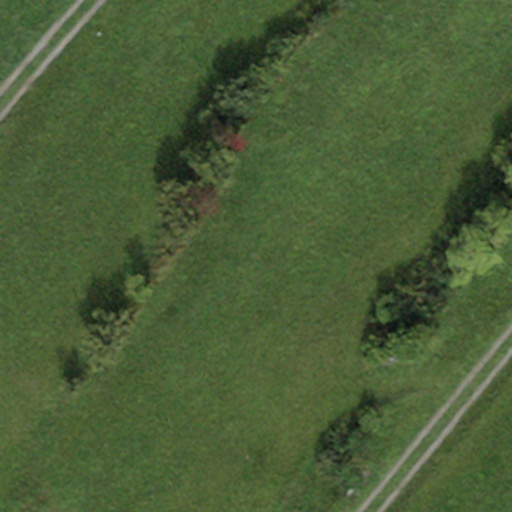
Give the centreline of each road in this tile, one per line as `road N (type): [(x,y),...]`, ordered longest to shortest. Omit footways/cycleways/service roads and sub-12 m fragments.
road 1 (track): [(511,367),(391,511)]
road 2 (track): [(0,143),(117,0)]
